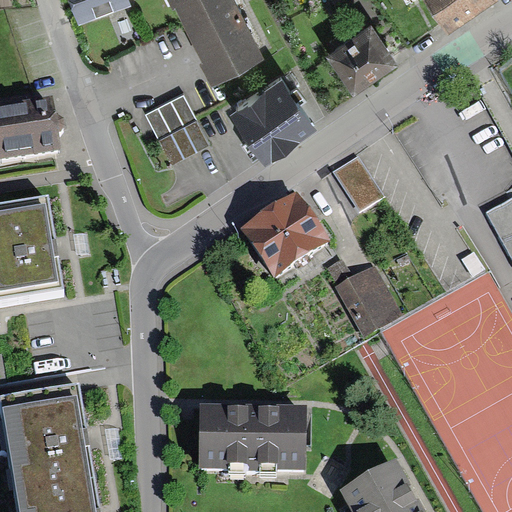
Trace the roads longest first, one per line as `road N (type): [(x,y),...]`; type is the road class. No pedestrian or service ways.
road 1 (residential): [(150,268),(511,20)]
road 2 (residential): [(150,268),(107,170),(51,0)]
road 3 (residential): [(151,511),(143,294),(150,268)]
